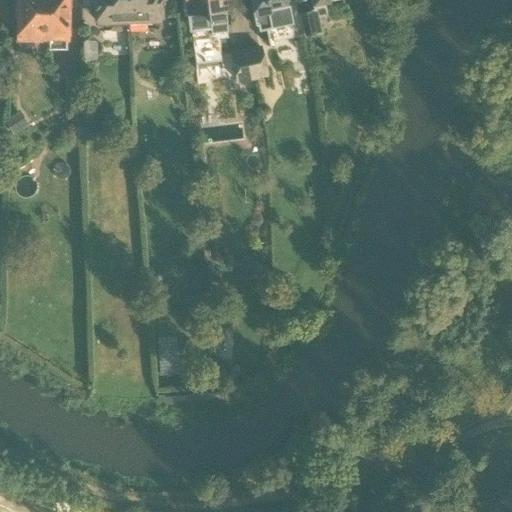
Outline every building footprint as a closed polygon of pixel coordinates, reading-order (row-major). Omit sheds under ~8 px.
[(48,38),(67,38),(67,0),(18,0),(19,38),(22,38),(30,41),(39,41),(48,38)] [(112,32),(129,31),(127,0),(93,0),(93,8),(97,8),(97,22),(111,21),(112,32)] [(127,0),(129,31),(147,31),(146,19),(160,19),(159,5),(163,5),(162,0),(127,0)] [(232,65),(228,30),(226,14),(223,0),(187,0),(188,2),(185,2),(186,15),(189,14),(196,70),(232,65)] [(251,0),(257,24),(271,21),(267,6),(289,2),(288,0),(251,0)] [(300,15),(304,35),(321,32),(318,16),(326,14),(324,1),(328,0),(313,0),(316,11),(300,15)] [(252,78),(268,74),(261,48),(246,51),(252,78)] [(238,82),(252,78),(246,51),(231,55),(238,82)] [(13,135),(21,131),(12,116),(4,121),(13,135)]
